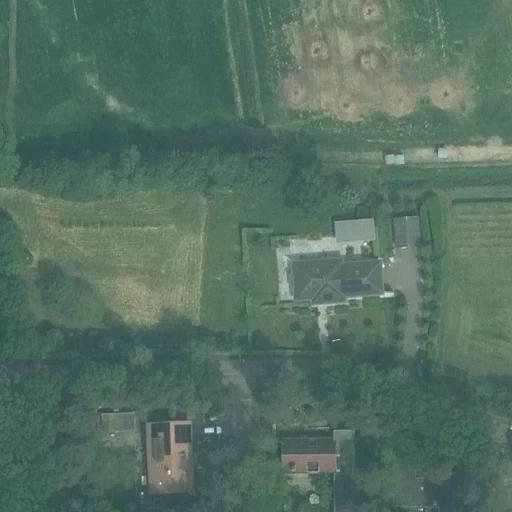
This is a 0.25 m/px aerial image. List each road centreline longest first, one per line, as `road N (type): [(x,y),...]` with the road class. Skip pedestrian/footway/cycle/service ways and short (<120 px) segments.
road 1 (unclassified): [(241,368),(352,377),(507,438)]
road 2 (unclassified): [(9,374),(241,368)]
road 3 (residential): [(241,368),(244,511)]
